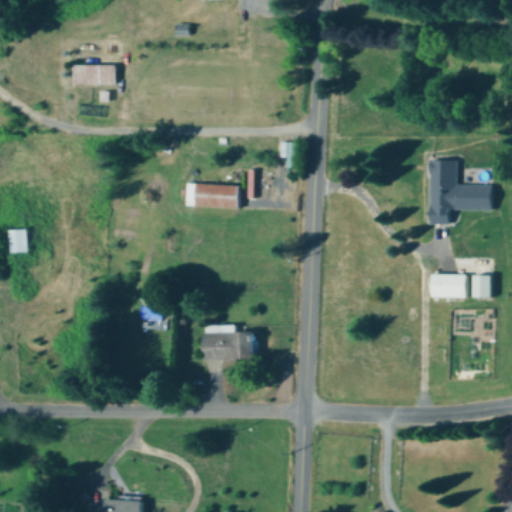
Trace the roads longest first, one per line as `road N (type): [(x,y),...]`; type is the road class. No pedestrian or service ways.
road 1 (tertiary): [(297,511),(321,0)]
road 2 (residential): [(0,410),(302,410)]
road 3 (residential): [(511,405),(389,416),(302,410)]
